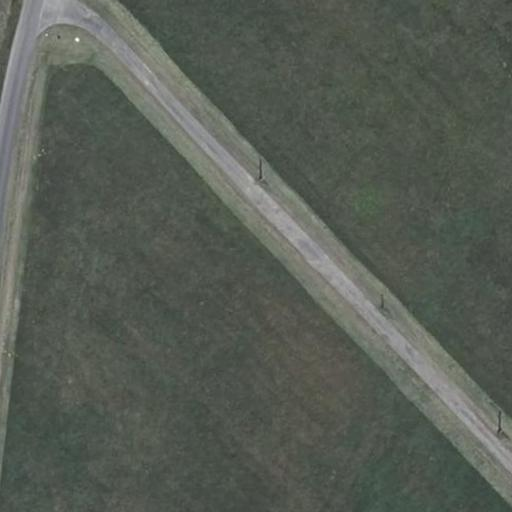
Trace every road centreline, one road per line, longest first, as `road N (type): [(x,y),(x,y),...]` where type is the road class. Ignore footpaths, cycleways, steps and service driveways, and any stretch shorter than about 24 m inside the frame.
road 1 (track): [(59,0),(95,19),(511,454)]
road 2 (unclassified): [(0,234),(14,111),(42,0)]
